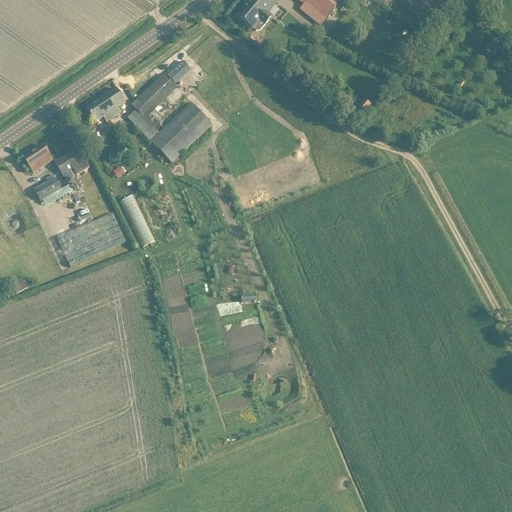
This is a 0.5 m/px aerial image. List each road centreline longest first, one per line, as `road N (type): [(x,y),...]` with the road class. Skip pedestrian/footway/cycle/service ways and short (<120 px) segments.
road 1 (track): [(511,334),(404,151),(345,129),(190,9)]
road 2 (tertiary): [(0,143),(202,0)]
